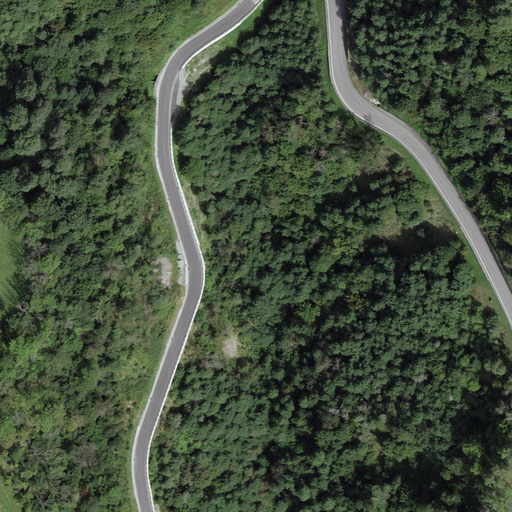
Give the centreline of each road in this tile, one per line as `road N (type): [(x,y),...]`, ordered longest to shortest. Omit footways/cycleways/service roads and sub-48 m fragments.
road 1 (unclassified): [(251,0),(179,55),(164,91),(162,159),(196,276),(140,449),(146,511)]
road 2 (unclassified): [(511,305),(429,160),(344,87),(335,0)]
